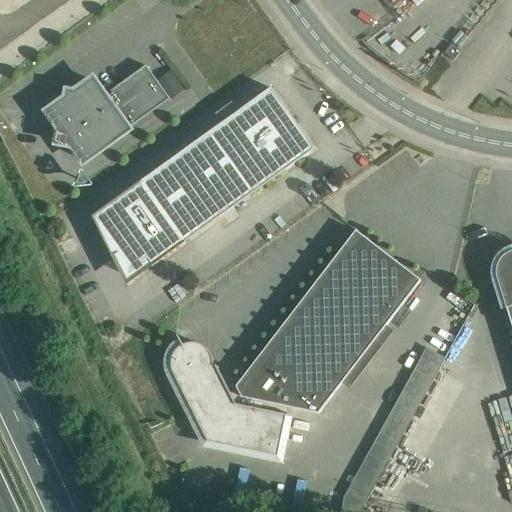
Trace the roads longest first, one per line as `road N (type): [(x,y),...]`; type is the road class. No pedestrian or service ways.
road 1 (secondary): [(511,151),(471,145),(374,97),(330,56),(290,0)]
road 2 (motorway): [(63,511),(0,373)]
